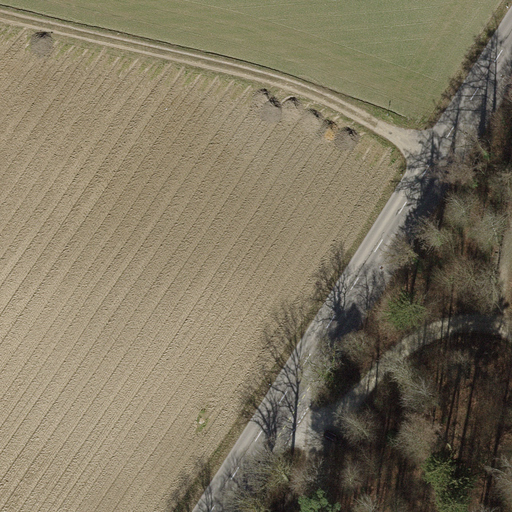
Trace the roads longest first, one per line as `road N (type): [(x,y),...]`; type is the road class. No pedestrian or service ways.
road 1 (tertiary): [(210,511),(511,30)]
road 2 (track): [(432,152),(291,84),(0,14)]
road 3 (track): [(484,328),(448,323),(397,354),(328,429),(282,435),(265,423)]
